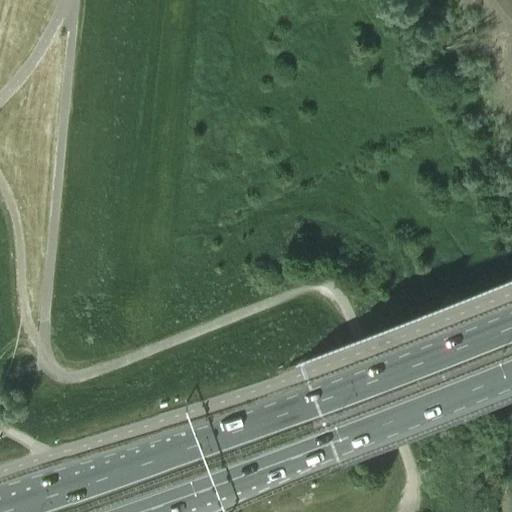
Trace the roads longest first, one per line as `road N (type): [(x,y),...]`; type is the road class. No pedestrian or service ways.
road 1 (unclassified): [(410,511),(412,485),(345,315),(319,291),(74,379),(45,364)]
road 2 (trunk): [(511,322),(24,511)]
road 3 (trunk): [(158,511),(511,369)]
